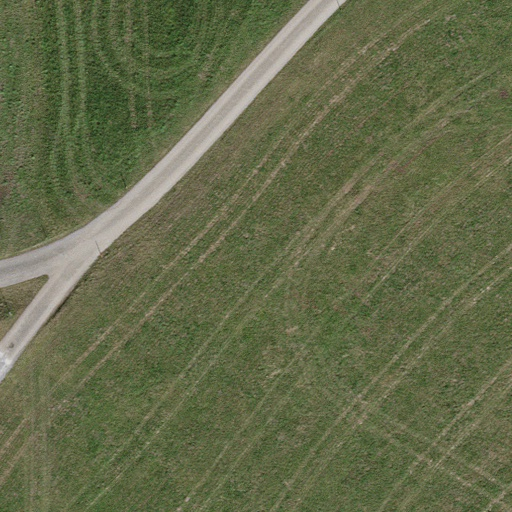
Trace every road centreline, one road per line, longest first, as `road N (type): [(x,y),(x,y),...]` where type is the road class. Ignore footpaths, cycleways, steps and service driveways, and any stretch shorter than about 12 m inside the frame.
road 1 (track): [(84,250),(184,157),(330,0)]
road 2 (track): [(43,511),(42,307)]
road 3 (track): [(84,250),(0,364)]
